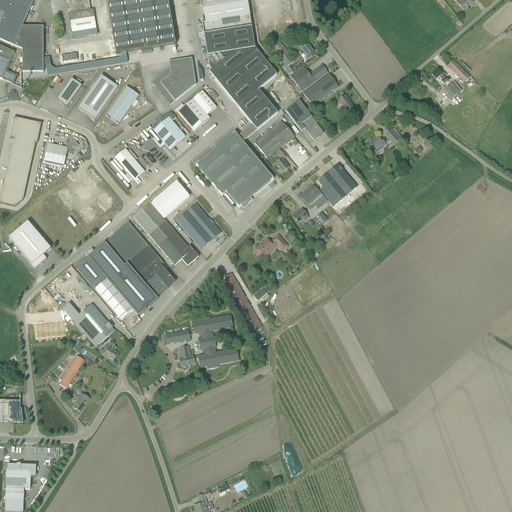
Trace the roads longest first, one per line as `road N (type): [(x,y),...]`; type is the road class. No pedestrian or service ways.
road 1 (unclassified): [(36,441),(22,306),(135,205)]
road 2 (unclassified): [(120,384),(156,322),(239,232)]
road 3 (unclassified): [(239,232),(377,109)]
road 4 (unclassified): [(377,109),(498,0)]
road 5 (track): [(383,104),(511,180)]
road 6 (unclassified): [(176,511),(137,398),(120,384)]
road 7 (unclassified): [(377,109),(306,19),(303,0)]
